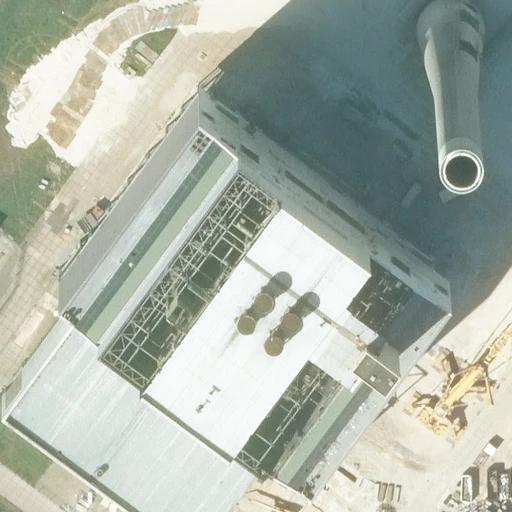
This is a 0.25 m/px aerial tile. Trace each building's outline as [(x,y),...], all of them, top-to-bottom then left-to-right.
[(479,26),(479,23),(478,20),(477,17),(475,15),(474,12),(472,10),(469,7),(466,5),(463,3),(461,2),(458,1),(455,0),(454,0),(441,0),(438,1),(436,2),(433,3),(430,5),(428,6),(426,8),(423,11),(422,14),(420,16),(419,19),(418,21),(417,24),(417,27),(417,30),(417,33),(417,35),(417,37),(418,40),(419,42),(420,45),(421,47),(423,50),(425,52),(428,55),(430,57),(432,58),(436,60),(439,61),(443,62),(446,62),(449,62),(452,62),(454,62),(458,61),(461,60),(465,58),(467,56),(469,54),(472,51),(474,49),(476,47),(477,44),(477,43),(478,41),(479,39),(479,36),(480,33),(480,32),(480,29),(479,26)] [(511,21),(449,120),(511,160),(511,21)] [(81,286),(1,393),(72,445),(162,511),(372,511),(511,324),(511,323),(462,287),(466,281),(455,273),(451,278),(443,273),(447,267),(213,93),(197,82),(102,210),(94,205),(80,224),(87,230),(58,269),(81,286)] [(20,348),(44,316),(36,311),(13,342),(20,348)] [(511,511),(511,423),(454,511),(511,511)]
